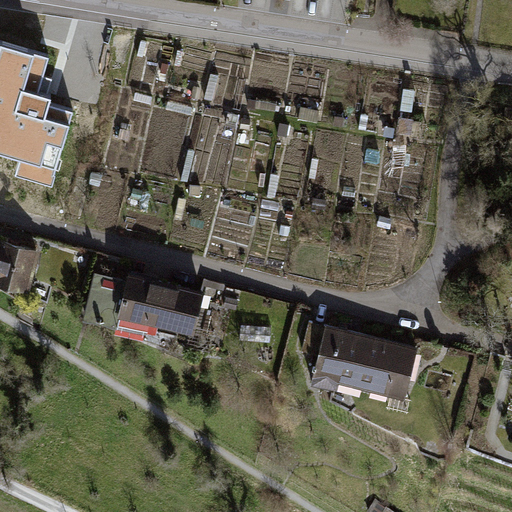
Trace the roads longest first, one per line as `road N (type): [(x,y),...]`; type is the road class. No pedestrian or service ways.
road 1 (residential): [(0,214),(336,299),(392,299),(423,283),(442,254),(453,150),(474,60)]
road 2 (residential): [(110,0),(474,60)]
